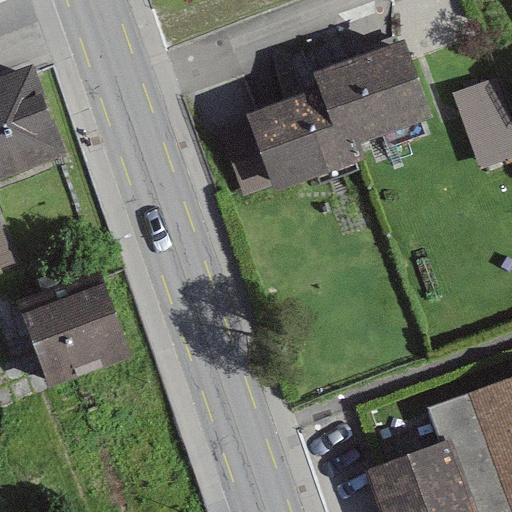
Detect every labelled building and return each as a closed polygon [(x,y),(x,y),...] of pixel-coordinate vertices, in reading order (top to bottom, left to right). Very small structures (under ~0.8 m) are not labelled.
[(511,0),(502,0),(511,17),(511,0)] [(285,98),(199,128),(226,204),(336,165),(328,141),(403,115),(378,42),(278,78),(285,98)] [(31,72),(0,82),(0,171),(58,152),(31,72)] [(511,138),(495,81),(446,96),(468,171),(511,157),(511,138)] [(0,228),(0,270),(14,265),(0,228)] [(88,271),(0,302),(0,345),(17,392),(118,356),(88,271)] [(511,511),(511,378),(405,411),(416,446),(433,440),(461,511),(511,511)] [(416,446),(342,475),(356,511),(461,511),(433,440),(416,446)]
